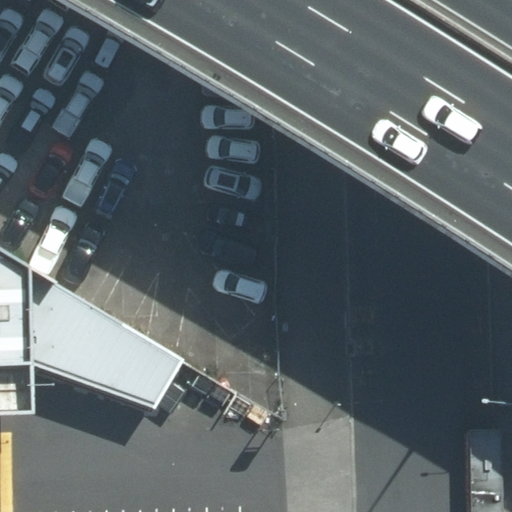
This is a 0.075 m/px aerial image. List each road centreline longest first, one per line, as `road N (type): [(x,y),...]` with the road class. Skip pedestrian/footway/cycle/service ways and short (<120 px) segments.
road 1 (residential): [(419,511),(405,0)]
road 2 (motorway): [(511,98),(359,0)]
